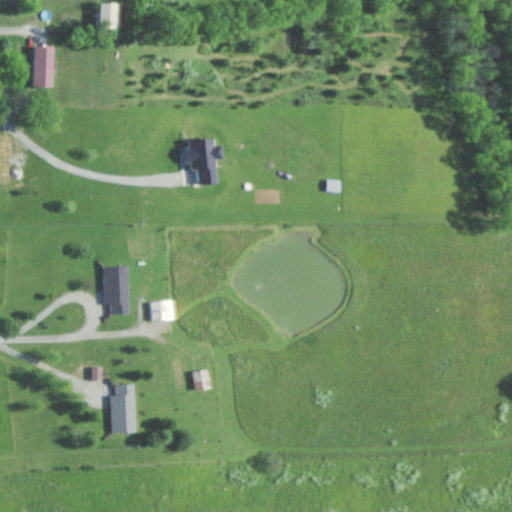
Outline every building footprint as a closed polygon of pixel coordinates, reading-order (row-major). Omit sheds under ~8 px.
[(115,3),(93,2),(92,29),(115,30),(115,3)] [(29,86),(49,87),(51,46),(31,45),(29,86)] [(191,183),(208,183),(207,158),(214,158),(213,145),(205,145),(205,138),(179,139),(181,169),(190,169),(191,183)] [(102,266),(103,304),(110,304),(110,314),(128,313),(128,266),(102,266)] [(146,302),(149,322),(171,319),(168,299),(146,302)] [(102,380),(103,367),(91,366),(90,379),(102,380)] [(135,384),(115,384),(115,395),(110,395),(111,433),(137,432),(135,384)]
